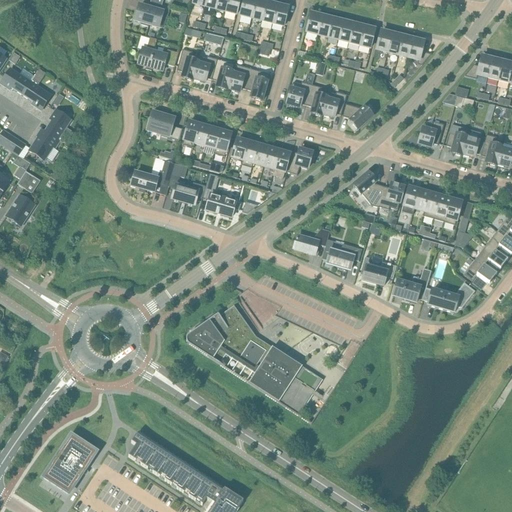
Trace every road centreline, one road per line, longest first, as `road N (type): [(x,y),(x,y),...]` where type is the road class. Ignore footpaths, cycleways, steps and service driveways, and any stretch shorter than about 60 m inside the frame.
road 1 (residential): [(240,244),(425,329),(461,327),(511,276)]
road 2 (residential): [(240,244),(117,200),(110,174),(128,134),(123,79)]
road 3 (tertiary): [(364,511),(194,401)]
road 4 (unclassified): [(367,149),(492,8)]
road 5 (unclassified): [(240,244),(367,149)]
road 6 (residential): [(268,120),(123,79)]
road 7 (residential): [(511,190),(367,149)]
road 8 (unclassified): [(128,323),(240,244)]
road 9 (residential): [(268,120),(300,0)]
